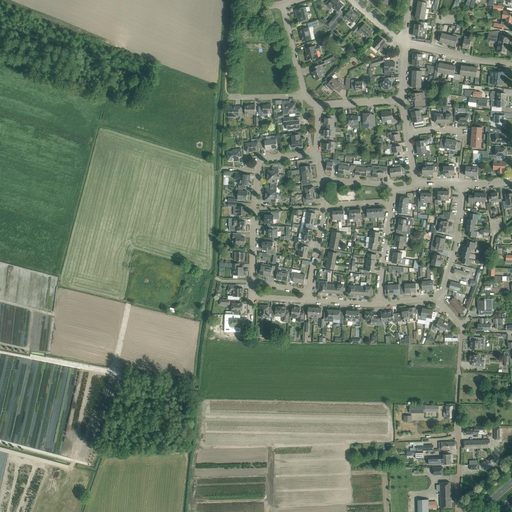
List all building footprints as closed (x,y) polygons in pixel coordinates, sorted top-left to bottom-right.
[(325,25),(329,28),(337,18),(340,14),(342,12),(340,9),(344,5),(337,0),(332,0),(332,1),(330,0),(328,0),(325,5),(331,10),(332,8),(334,10),(335,9),(337,11),(336,13),(336,12),(325,25)] [(305,8),(295,10),(296,14),(297,14),(298,17),(299,21),(300,21),(300,23),(308,21),(308,19),(306,12),(305,8)] [(342,12),(340,14),(344,17),(343,18),(345,21),(347,19),(352,24),(358,18),(352,13),(353,12),(351,9),(349,11),(346,8),(342,12)] [(511,12),(503,11),(502,18),(511,19),(511,12)] [(337,18),(329,28),(332,31),(333,31),(341,22),(340,21),(337,18)] [(511,25),(511,19),(502,18),(501,24),(495,23),(494,28),(503,30),(504,25),(511,27),(511,25)] [(415,24),(414,30),(426,31),(427,29),(424,28),(425,22),(418,21),(418,24),(415,24)] [(374,36),(371,34),(373,31),(365,24),(358,31),(361,34),(362,33),(367,37),(364,40),(368,43),(374,36)] [(310,39),(308,28),(300,30),(302,41),(310,39)] [(426,34),(426,31),(414,30),(413,35),(418,36),(418,39),(425,40),(426,34)] [(332,31),(327,36),(322,38),(324,42),(329,40),(333,36),(333,35),(335,33),(333,31),(332,31)] [(487,40),(497,42),(499,31),(489,33),(487,40)] [(497,52),(506,54),(509,37),(500,35),(497,52)] [(452,36),(450,45),(455,47),(457,42),(460,43),(461,38),(452,36)] [(382,53),(385,56),(391,48),(388,46),(388,45),(385,42),(386,42),(380,37),(372,46),(378,52),(379,50),(383,53),(382,53)] [(474,41),(464,39),(462,48),(469,49),(470,46),(473,47),(474,41)] [(306,55),(307,61),(318,58),(317,51),(320,50),(319,46),(316,47),(315,46),(306,49),(307,55),(306,55)] [(323,59),(325,64),(335,59),(333,55),(323,59)] [(395,62),(385,61),(384,65),(383,65),(382,69),(384,69),(384,71),(389,71),(388,73),(389,74),(391,74),(392,73),(392,71),(394,71),(395,62)] [(314,71),(312,72),(316,81),(325,76),(319,65),(313,68),(314,71)] [(452,83),(456,83),(457,75),(454,74),(456,66),(450,65),(448,74),(454,75),(452,83)] [(472,67),(471,76),(476,77),(479,77),(480,71),(477,71),(478,68),(472,67)] [(502,85),(502,77),(506,77),(507,73),(491,73),(491,77),(493,77),(493,84),(502,85)] [(381,89),(382,90),(385,90),(386,89),(387,89),(388,90),(391,90),(392,88),(392,86),(391,85),(391,83),(392,82),(393,82),(394,81),(394,77),(386,78),(386,79),(382,79),(381,80),(381,83),(380,84),(380,86),(381,86),(381,89)] [(327,83),(324,86),(327,89),(329,88),(333,91),(335,88),(336,87),(337,88),(336,89),(339,92),(341,90),(344,87),(345,86),(342,84),(343,82),(338,78),(336,80),(333,78),(328,84),(327,83)] [(362,78),(362,80),(351,80),(352,86),(355,86),(356,91),(363,90),(363,85),(365,85),(368,85),(368,78),(362,78)] [(421,82),(412,82),(412,87),(416,87),(416,90),(421,90),(421,88),(421,82)] [(501,92),(492,91),(492,100),(505,101),(506,93),(501,93),(501,92)] [(424,99),(424,93),(411,93),(412,101),(414,100),(415,107),(425,106),(425,99),(424,99)] [(478,98),(478,103),(478,106),(487,107),(487,99),(478,98)] [(286,109),(287,114),(291,113),(296,112),(295,103),(290,104),(290,101),(283,102),(283,109),(286,109)] [(277,119),(277,115),(276,110),(273,110),(271,110),(271,104),(267,104),(267,105),(263,105),(263,106),(259,106),(259,117),(263,117),(268,117),(268,114),(273,113),(274,119),(277,119)] [(245,106),(245,115),(256,114),(255,105),(252,105),(252,106),(245,106)] [(234,117),(234,118),(238,118),(238,121),(242,121),(242,111),(242,106),(229,106),(229,111),(229,117),(234,117)] [(411,112),(412,117),(421,116),(420,110),(422,110),(422,107),(414,108),(415,111),(411,112)] [(386,111),(381,112),(383,122),(387,121),(387,120),(391,120),(392,123),(397,122),(396,114),(392,114),(392,111),(386,112),(386,111)] [(504,116),(498,115),(498,112),(500,112),(491,111),(491,116),(494,118),(494,123),(498,123),(501,124),(502,123),(504,123),(504,121),(505,118),(504,118),(504,116)] [(363,114),(364,123),(369,123),(369,126),(376,126),(375,114),(371,115),(371,113),(363,114)] [(327,124),(327,127),(334,127),(334,115),(327,115),(327,118),(325,118),(325,119),(324,120),(324,121),(324,122),(325,123),(325,124),(327,124)] [(459,123),(468,123),(468,120),(470,120),(470,115),(464,115),(464,116),(459,116),(459,123)] [(293,130),(293,129),(300,128),(299,120),(294,121),(294,116),(284,118),(283,118),(284,124),(287,123),(287,125),(286,125),(287,129),(288,129),(288,130),(289,131),(293,130)] [(346,126),(355,125),(355,128),(359,128),(358,125),(358,121),(358,116),(350,117),(350,116),(345,116),(346,126)] [(421,116),(412,117),(413,123),(414,123),(415,127),(424,126),(424,121),(422,121),(421,116)] [(334,127),(327,127),(327,130),(324,130),(324,136),(326,136),(326,139),(333,139),(334,127)] [(501,133),(501,130),(488,128),(488,130),(488,133),(494,133),(494,136),(496,136),(495,143),(506,143),(506,136),(505,136),(505,133),(501,133)] [(387,133),(388,139),(391,138),(392,141),(400,140),(399,134),(397,134),(397,131),(387,133)] [(277,136),(270,136),(272,149),(277,148),(277,142),(280,142),(280,137),(279,135),(279,134),(276,134),(277,136)] [(292,136),(293,140),(292,140),(293,148),(303,147),(302,141),(300,141),(299,135),(292,136)] [(261,138),(262,144),(265,143),(266,150),(272,149),(270,136),(261,138)] [(415,144),(416,148),(426,146),(425,143),(427,142),(432,141),(431,136),(427,136),(420,138),(420,141),(416,142),(416,144),(415,144)] [(251,140),(252,143),(253,151),(259,151),(259,148),(262,148),(261,144),(262,144),(261,138),(251,140)] [(445,148),(450,149),(452,140),(446,139),(441,139),(439,148),(445,149),(445,148)] [(253,151),(252,143),(249,143),(248,140),(242,141),(243,145),(243,150),(246,149),(247,152),(253,151)] [(452,140),(450,149),(460,150),(461,143),(457,142),(457,141),(452,140)] [(328,149),(328,152),(334,153),(335,142),(328,142),(328,143),(324,143),(323,149),(328,149)] [(389,145),(384,145),(385,150),(390,149),(391,153),(394,153),(402,152),(401,146),(396,146),(396,144),(389,145)] [(426,146),(416,148),(417,151),(418,151),(418,154),(421,153),(422,157),(431,157),(430,151),(427,150),(426,146)] [(495,155),(505,156),(505,155),(507,155),(507,153),(505,152),(506,148),(504,148),(504,147),(501,147),(500,148),(495,148),(495,155)] [(227,152),(228,156),(228,161),(235,160),(235,161),(239,161),(239,157),(242,156),(242,151),(241,149),(233,150),(233,151),(227,152)] [(336,168),(337,160),(331,159),(330,162),(327,162),(327,170),(333,171),(333,168),(336,168)] [(494,159),(494,162),(493,170),(497,170),(497,174),(503,175),(503,170),(505,170),(505,162),(497,162),(497,159),(494,159)] [(338,173),(344,174),(345,163),(340,162),(340,160),(337,160),(336,168),(339,168),(338,173)] [(299,168),(300,174),(312,172),(311,166),(308,166),(307,162),(297,164),(298,168),(299,168)] [(426,176),(428,176),(428,166),(428,162),(425,162),(425,164),(422,164),(422,165),(419,165),(419,170),(422,170),(422,175),(426,175),(426,176)] [(348,163),(345,163),(344,174),(350,174),(350,171),(353,171),(354,164),(350,163),(350,166),(347,166),(348,163)] [(428,166),(428,176),(430,176),(430,175),(433,175),(433,172),(438,172),(438,168),(438,167),(438,163),(434,163),(433,167),(428,166)] [(468,177),(471,177),(472,167),(469,167),(467,164),(464,163),(464,166),(463,166),(462,170),(466,170),(465,175),(468,176),(468,177)] [(354,164),(353,171),(356,172),(355,175),(361,175),(362,168),(362,165),(361,165),(354,164)] [(395,167),(395,168),(397,176),(402,175),(402,172),(405,172),(404,164),(395,165),(395,167)] [(472,167),(471,177),(475,177),(475,176),(477,176),(478,171),(481,171),(481,168),(480,168),(480,165),(477,164),(475,167),(472,167)] [(367,173),(370,173),(371,165),(362,165),(362,168),(361,175),(367,176),(367,173)] [(372,177),(378,177),(379,166),(371,165),(370,173),(373,173),(372,177)] [(268,170),(268,176),(280,177),(281,177),(283,177),(284,175),(280,174),(280,171),(279,171),(279,167),(272,166),(272,169),(270,169),(270,170),(268,170)] [(379,166),(378,177),(384,178),(384,176),(387,176),(387,167),(382,166),(379,166)] [(312,172),(300,174),(302,174),(303,180),(301,180),(302,185),(306,184),(305,180),(313,179),(312,172)] [(239,180),(239,184),(248,185),(249,180),(248,180),(249,178),(250,179),(250,175),(236,174),(235,180),(239,180)] [(277,186),(278,179),(280,180),(280,177),(268,176),(267,182),(268,182),(269,183),(271,183),(270,186),(277,186)] [(305,190),(306,194),(315,192),(314,186),(311,187),(311,184),(301,185),(302,191),(305,190)] [(266,189),(266,195),(280,196),(280,193),(277,193),(277,186),(270,186),(270,188),(268,188),(268,189),(266,189)] [(248,194),(248,192),(243,191),(243,188),(239,187),(236,187),(236,193),(238,193),(238,199),(247,200),(247,198),(249,198),(249,194),(248,194)] [(315,192),(306,194),(306,197),(303,197),(304,204),(313,203),(313,199),(316,199),(315,192)] [(490,205),(490,206),(493,205),(493,202),(502,201),(501,197),(498,197),(497,192),(491,193),(491,197),(488,197),(489,203),(490,205)] [(506,201),(503,201),(504,209),(510,208),(509,205),(511,204),(511,193),(511,192),(507,193),(508,194),(505,194),(506,201)] [(426,202),(426,193),(421,193),(421,197),(418,197),(418,206),(426,207),(426,202)] [(280,196),(266,195),(265,201),(267,201),(267,202),(269,202),(269,205),(275,205),(276,198),(280,199),(280,196)] [(234,215),(241,215),(246,216),(246,206),(241,206),(238,206),(237,211),(234,210),(234,215)] [(306,217),(315,219),(316,213),(315,213),(313,213),(313,209),(309,209),(307,209),(307,212),(306,217)] [(356,219),(355,210),(350,210),(350,215),(347,215),(347,223),(350,223),(350,219),(353,219),(353,222),(356,221),(356,219)] [(361,210),(355,210),(356,219),(356,221),(358,221),(358,219),(361,219),(361,220),(364,220),(364,214),(361,214),(361,210)] [(265,215),(265,219),(264,219),(264,220),(263,221),(264,221),(265,222),(265,223),(274,223),(274,219),(279,219),(279,217),(279,212),(271,212),(271,215),(265,215)] [(398,216),(397,224),(408,226),(411,226),(412,217),(398,216)] [(302,222),(301,225),(312,227),(312,224),(314,224),(315,219),(306,217),(305,223),(302,222)] [(437,217),(436,225),(450,228),(451,226),(448,226),(449,222),(442,221),(443,218),(439,217),(437,217)] [(232,226),(230,226),(229,230),(235,230),(244,230),(244,225),(246,226),(246,222),(242,222),(242,218),(232,218),(232,226)] [(397,224),(396,233),(398,233),(407,234),(410,234),(411,226),(408,226),(397,224)] [(300,228),(299,233),(303,234),(312,236),(313,230),(311,230),(312,227),(301,225),(301,228),(300,228)] [(436,225),(434,233),(437,234),(437,231),(447,233),(447,229),(450,230),(450,228),(436,225)] [(264,229),(264,236),(274,237),(278,237),(278,232),(278,226),(268,226),(268,229),(264,229)] [(244,244),(245,244),(245,238),(243,238),(242,238),(241,237),(242,237),(242,233),(233,233),(233,241),(236,241),(236,245),(241,245),(241,244),(244,244)] [(434,233),(432,242),(447,245),(447,243),(445,242),(445,239),(440,238),(441,235),(437,234),(434,233)] [(294,241),(297,242),(306,243),(308,244),(308,243),(307,243),(307,241),(311,241),(312,236),(303,234),(302,239),(295,237),(294,241)] [(267,253),(269,254),(276,255),(276,247),(273,247),(273,242),(263,242),(263,249),(268,249),(268,253),(267,253)] [(296,250),(298,251),(308,252),(309,246),(305,246),(306,243),(297,242),(297,243),(296,243),(295,248),(296,248),(296,250)] [(447,245),(432,242),(430,250),(438,252),(438,249),(443,250),(444,246),(446,246),(447,245)] [(232,255),(235,255),(235,261),(240,261),(240,260),(245,260),(245,253),(240,252),(239,251),(239,248),(230,248),(230,252),(233,252),(232,255)] [(433,256),(433,259),(443,261),(444,260),(441,259),(442,256),(437,255),(438,252),(432,251),(431,255),(433,256)] [(232,268),(233,269),(233,275),(244,276),(244,271),(243,271),(243,267),(239,267),(240,263),(232,263),(232,268)] [(276,279),(282,280),(283,271),(284,268),(279,267),(280,264),(276,264),(276,266),(275,271),(277,272),(276,279)] [(274,274),(275,271),(276,266),(267,265),(267,267),(265,275),(271,276),(272,273),(274,274)] [(455,266),(453,274),(468,278),(470,270),(455,266)] [(288,278),(291,278),(292,269),(284,268),(283,271),(282,280),(287,281),(288,278)] [(299,283),(300,274),(301,271),(292,269),(291,278),(294,279),(293,282),(299,283)] [(470,293),(470,295),(474,297),(477,289),(482,271),(478,270),(475,281),(471,280),(470,285),(473,286),(470,293)] [(428,281),(427,278),(424,279),(424,281),(422,281),(422,283),(419,283),(420,289),(420,290),(423,290),(424,290),(425,290),(426,290),(426,292),(428,292),(428,281)] [(321,292),(326,293),(327,284),(327,281),(319,281),(318,289),(321,289),(321,292)] [(410,283),(402,284),(402,290),(405,290),(405,293),(411,293),(410,283)] [(410,283),(411,293),(417,292),(416,289),(420,289),(419,283),(416,284),(416,283),(410,283)] [(400,290),(402,290),(402,284),(393,285),(394,294),(400,293),(400,290)] [(449,289),(464,293),(465,288),(450,284),(449,289)] [(229,285),(229,290),(234,291),(234,296),(228,296),(228,300),(240,300),(240,297),(243,297),(243,290),(244,290),(244,289),(237,288),(237,285),(229,285)] [(338,285),(337,293),(343,294),(343,291),(345,291),(345,288),(343,288),(344,285),(338,285)] [(394,294),(393,285),(385,285),(385,291),(388,291),(388,294),(394,294)] [(474,297),(470,295),(465,308),(469,309),(474,297)] [(450,302),(460,313),(465,309),(455,297),(450,302)] [(485,300),(478,300),(478,307),(479,307),(479,310),(479,315),(493,315),(492,310),(490,310),(490,299),(492,299),(484,299),(485,299),(485,300)] [(234,312),(234,314),(239,315),(239,312),(241,312),(241,311),(242,311),(243,304),(232,303),(232,312),(234,312)] [(261,305),(260,317),(266,318),(269,318),(273,318),(273,314),(273,307),(269,307),(269,306),(261,305)] [(275,316),(283,317),(282,322),(288,322),(289,313),(285,312),(286,306),(281,306),(281,307),(276,307),(275,316)] [(298,322),(304,322),(304,313),(300,312),(300,307),(294,307),(294,306),(293,306),(292,317),(298,318),(298,322)] [(400,313),(397,313),(398,322),(400,321),(401,320),(404,319),(405,322),(408,322),(406,308),(400,309),(400,310),(399,311),(400,313)] [(412,308),(406,308),(408,322),(410,322),(410,319),(413,318),(413,320),(414,321),(416,321),(416,311),(413,311),(413,310),(412,309),(412,308)] [(426,321),(428,309),(422,308),(421,314),(417,313),(418,319),(426,321)] [(327,312),(324,312),(324,319),(324,321),(333,322),(334,309),(330,309),(330,310),(327,310),(327,312)] [(342,323),(343,323),(343,317),(344,314),(340,313),(341,310),(338,310),(339,309),(334,309),(333,322),(342,323)] [(430,321),(434,322),(435,319),(432,318),(433,310),(428,309),(426,321),(425,324),(429,325),(430,321)] [(348,324),(352,324),(353,310),(349,310),(349,311),(347,311),(346,317),(343,317),(343,323),(343,325),(347,325),(348,325),(348,324)] [(357,310),(353,310),(352,324),(356,324),(356,326),(362,327),(362,318),(359,318),(360,311),(357,311),(357,310)] [(393,310),(387,311),(388,321),(393,320),(394,322),(398,322),(397,313),(396,313),(397,315),(394,316),(393,310)] [(378,326),(378,324),(377,319),(374,319),(374,311),(373,311),(372,312),(366,312),(365,320),(369,320),(369,325),(378,326)] [(383,321),(388,321),(387,311),(381,312),(381,316),(377,316),(377,319),(378,324),(378,326),(383,325),(383,321)] [(234,315),(226,315),(225,315),(225,323),(231,323),(231,327),(242,327),(242,319),(240,319),(240,315),(239,315),(234,315)] [(440,331),(441,329),(444,321),(439,319),(438,320),(435,319),(434,322),(431,329),(434,330),(435,328),(440,331)] [(444,321),(441,329),(445,331),(445,332),(445,334),(448,334),(451,327),(448,326),(449,323),(444,321)] [(471,340),(470,349),(480,349),(481,344),(484,344),(485,338),(475,337),(475,340),(471,340)] [(476,355),(470,355),(469,362),(477,363),(477,366),(484,367),(484,360),(482,360),(482,357),(480,354),(477,354),(476,355)] [(409,405),(409,413),(425,413),(425,411),(434,411),(434,409),(439,409),(439,404),(434,404),(434,405),(409,405)] [(446,406),(446,412),(444,412),(444,417),(446,417),(446,418),(453,417),(453,406),(446,406)] [(474,429),(467,429),(467,434),(479,434),(479,432),(484,432),(484,426),(474,426),(474,429)] [(490,440),(469,441),(464,441),(464,448),(469,448),(490,447),(490,440)] [(441,442),(441,450),(456,449),(456,442),(441,442)] [(429,458),(430,458),(430,464),(429,464),(429,465),(440,464),(443,464),(451,464),(450,454),(442,454),(442,457),(429,458)] [(441,497),(441,508),(451,507),(450,482),(440,483),(440,485),(437,485),(437,490),(440,490),(441,497)] [(430,511),(430,508),(438,508),(438,500),(430,501),(430,499),(419,499),(419,511),(430,511)]
